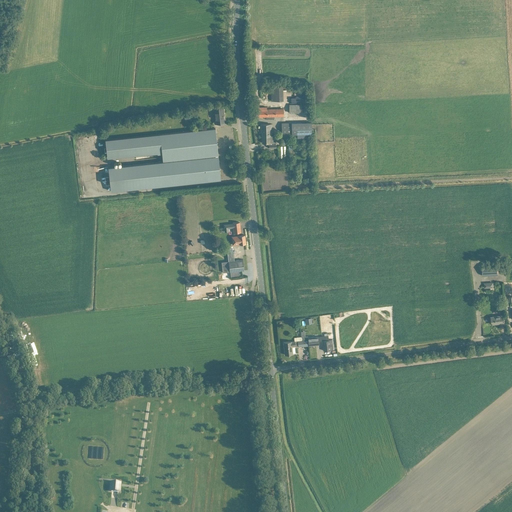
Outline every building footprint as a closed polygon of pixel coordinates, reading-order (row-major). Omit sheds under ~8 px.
[(301,113),(302,104),(289,104),(289,113),(301,113)] [(213,107),(215,123),(225,122),(224,122),(224,114),(223,114),(223,112),(224,112),(223,106),(213,107)] [(267,107),(261,107),(256,107),(256,116),(261,116),(266,116),(266,119),(274,119),(274,116),(284,116),(283,108),(267,109),(267,107)] [(312,122),(281,123),(282,134),(297,134),(297,138),(307,138),(307,133),(312,133),(312,122)] [(270,124),(266,124),(261,124),(261,129),(262,129),(262,143),(269,143),(269,148),(276,148),(276,142),(273,142),(273,136),(271,136),(270,124)] [(163,160),(218,154),(218,151),(215,128),(105,139),(107,158),(157,152),(157,153),(162,153),(162,155),(163,160)] [(218,154),(163,160),(163,161),(108,167),(109,175),(105,175),(106,183),(110,183),(111,191),(221,179),(219,165),(218,154)] [(233,223),(224,224),(224,231),(228,231),(228,228),(233,227),(234,233),(241,232),(240,222),(233,223)] [(246,243),(245,235),(231,236),(232,244),(246,243)] [(228,261),(221,262),(221,263),(222,273),(230,272),(240,271),(244,270),(243,259),(234,260),(228,261)] [(497,264),(482,265),(483,275),(498,274),(497,264)] [(491,317),(492,324),(504,322),(503,315),(491,317)] [(284,348),(285,354),(293,354),(292,346),(295,346),(295,347),(319,344),(319,336),(308,337),(307,336),(294,337),(294,341),(292,341),(283,342),(284,348)] [(333,349),(332,339),(322,340),(323,350),(333,349)]
